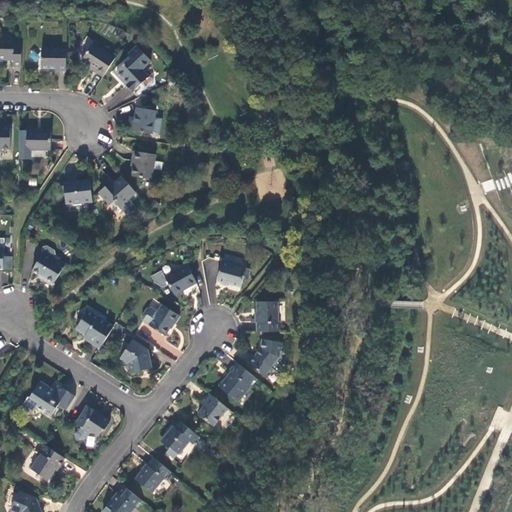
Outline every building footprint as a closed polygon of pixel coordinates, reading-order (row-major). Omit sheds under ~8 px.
[(13,65),(21,66),(21,41),(14,41),(14,39),(0,38),(0,58),(9,58),(14,58),(13,65)] [(95,71),(103,76),(116,57),(94,42),(82,60),(91,66),(96,69),(95,71)] [(130,56),(114,71),(126,83),(132,90),(141,81),(144,84),(148,84),(152,80),(152,77),(149,74),(148,74),(142,68),(151,59),(137,45),(128,54),(130,56)] [(55,74),(66,74),(66,48),(41,48),(41,67),(50,67),(55,67),(55,74)] [(124,52),(121,49),(116,57),(119,60),(124,52)] [(151,134),(155,110),(136,107),(134,120),(132,131),(151,134)] [(10,149),(11,127),(0,127),(0,151),(2,151),(2,148),(10,149)] [(46,151),(51,151),(51,132),(36,132),(36,130),(31,130),(27,130),(27,131),(20,131),(19,160),(30,160),(30,157),(31,150),(46,151)] [(151,179),(155,155),(134,151),(133,155),(132,160),(135,161),(134,167),(132,176),(151,179)] [(129,197),(135,191),(122,176),(115,182),(108,188),(105,186),(99,191),(110,203),(113,200),(120,208),(121,207),(126,213),(129,213),(134,209),(135,206),(130,200),(131,199),(129,197)] [(82,203),(92,202),(90,179),(81,180),(63,182),(66,203),(82,202),(82,203)] [(43,249),(44,253),(33,270),(43,277),(45,278),(44,280),(47,282),(53,286),(65,267),(53,259),(56,255),(55,252),(48,247),(45,247),(43,249)] [(247,267),(223,260),(217,279),(220,280),(221,283),(226,285),(230,283),(233,284),(241,286),(244,276),(249,277),(251,269),(247,268),(247,267)] [(186,289),(197,283),(187,265),(165,277),(176,295),(186,289)] [(256,316),(256,332),(279,332),(278,321),(276,321),(275,302),(256,302),(256,316)] [(180,316),(163,305),(158,313),(151,309),(145,310),(142,314),(145,321),(150,324),(150,326),(166,336),(170,329),(174,324),(180,316)] [(92,343),(100,348),(114,326),(88,310),(76,329),(87,337),(94,341),(92,343)] [(283,342),(262,339),(260,350),(257,354),(250,364),(268,378),(274,370),(272,369),(281,358),(283,342)] [(147,350),(132,340),(121,357),(130,363),(132,373),(145,370),(151,369),(147,350)] [(250,388),(257,380),(236,363),(230,371),(232,373),(229,376),(227,379),(226,378),(219,387),(237,402),(242,395),(242,394),(248,387),(250,388)] [(58,406),(66,412),(75,397),(58,387),(55,391),(53,394),(51,392),(47,390),(49,387),(41,382),(30,398),(29,398),(24,405),(34,412),(37,408),(51,417),(58,406)] [(213,426),(227,409),(209,394),(202,403),(205,405),(203,408),(198,414),(213,426)] [(95,410),(87,405),(76,421),(83,426),(84,431),(89,434),(93,433),(99,436),(104,429),(105,429),(111,421),(100,414),(98,413),(99,411),(96,410),(95,410)] [(192,445),(198,437),(179,422),(174,428),(173,427),(168,433),(160,442),(168,449),(165,452),(173,459),(188,442),(192,445)] [(59,467),(64,458),(44,445),(43,445),(38,453),(39,454),(30,469),(48,480),(52,472),(57,465),(59,467)] [(166,481),(172,473),(155,459),(145,471),(137,480),(153,493),(164,479),(166,481)] [(138,510),(144,502),(126,487),(116,499),(109,508),(108,507),(104,511),(132,511),(136,508),(138,510)] [(41,511),(37,500),(19,492),(11,510),(14,511),(41,511)]
